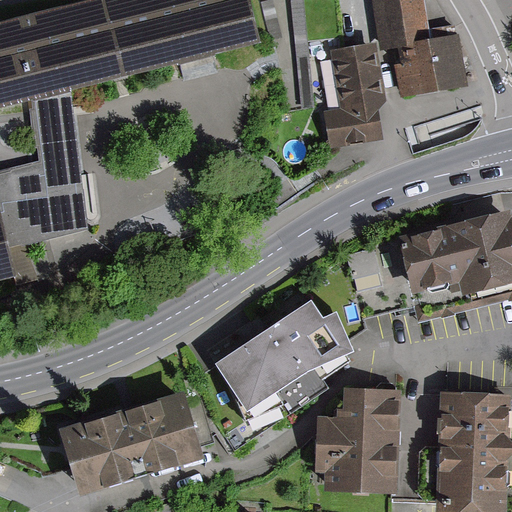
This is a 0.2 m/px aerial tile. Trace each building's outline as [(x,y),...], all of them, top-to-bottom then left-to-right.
[(250,0),(131,0),(0,32),(0,112),(262,48),(250,0)] [(305,0),(290,0),(302,111),(316,110),(305,0)] [(420,0),(379,0),(388,51),(400,49),(409,100),(462,91),(453,44),(429,48),(420,0)] [(385,108),(377,53),(334,59),(342,115),(329,117),(333,148),(381,141),(376,109),(385,108)] [(85,142),(55,141),(53,218),(83,219),(85,142)] [(511,249),(503,213),(407,237),(425,310),(511,288),(511,249)] [(0,229),(0,284),(13,281),(0,229)] [(312,295),(219,361),(241,396),(248,417),(284,401),(278,385),(310,365),(355,346),(339,310),(326,314),(312,295)] [(507,393),(444,391),(441,503),(504,504),(507,393)] [(180,396),(70,431),(87,485),(197,450),(180,396)] [(387,488),(393,400),(343,396),(341,427),(320,425),(317,467),(333,468),(332,484),(387,488)]
